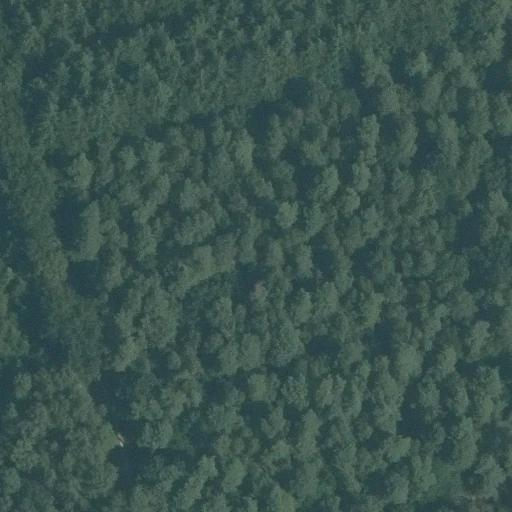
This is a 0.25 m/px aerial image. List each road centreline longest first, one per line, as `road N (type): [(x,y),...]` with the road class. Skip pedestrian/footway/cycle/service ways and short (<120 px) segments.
road 1 (track): [(31,186),(441,64),(481,0)]
road 2 (track): [(93,384),(0,81)]
road 3 (track): [(137,511),(93,384)]
